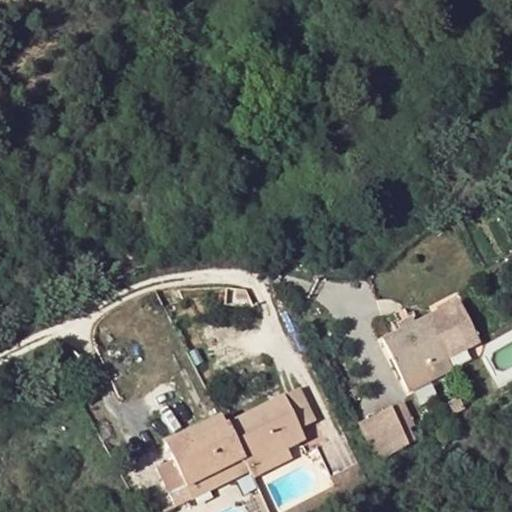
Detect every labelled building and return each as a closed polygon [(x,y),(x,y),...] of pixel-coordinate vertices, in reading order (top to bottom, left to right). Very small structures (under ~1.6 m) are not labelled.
[(399,330),(381,339),(399,377),(406,393),(452,369),(447,359),(479,343),(457,301),(425,317),(411,324),(399,330)] [(396,323),(399,330),(411,324),(408,317),(396,323)] [(251,372),(243,376),(247,382),(255,378),(251,372)] [(297,388),(281,396),(299,428),(313,420),(297,388)] [(281,396),(222,424),(240,459),(244,469),(284,449),(303,439),(299,428),(281,396)] [(399,430),(388,408),(376,413),(388,435),(399,430)] [(222,424),(218,417),(162,444),(170,460),(183,487),(240,459),(222,424)] [(246,472),(250,479),(289,458),(284,449),(244,469),(246,472)] [(189,500),(246,472),(244,469),(240,459),(183,487),(189,500)] [(183,487),(170,460),(153,469),(166,496),(183,487)] [(329,477),(333,485),(281,511),(328,511),(338,507),(357,496),(369,489),(356,463),(329,477)]
